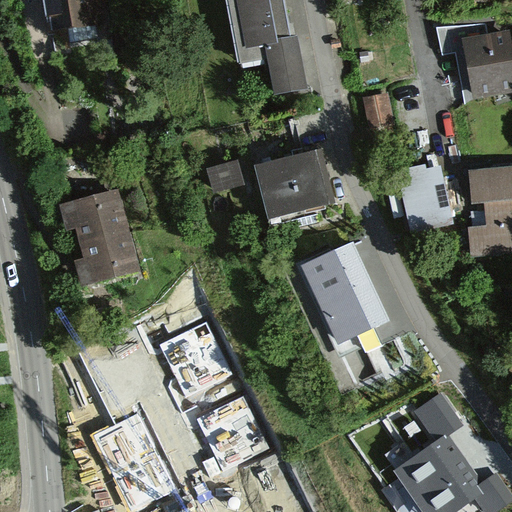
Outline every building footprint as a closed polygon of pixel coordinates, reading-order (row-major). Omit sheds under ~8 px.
[(100,0),(42,0),(48,32),(105,23),(100,0)] [(268,60),(275,93),(306,87),(296,36),(289,37),(281,0),(229,0),(243,65),(268,60)] [(511,29),(487,33),(486,25),(437,28),(442,54),(456,53),(465,101),(511,93),(511,29)] [(390,93),(364,98),(370,130),(396,125),(390,93)] [(335,200),(321,147),(256,164),(270,217),(335,200)] [(234,156),(205,163),(212,186),(241,178),(234,156)] [(426,164),(397,171),(412,232),(452,222),(439,167),(428,170),(426,164)] [(511,164),(466,168),(473,250),(511,247),(511,164)] [(126,220),(117,189),(60,204),(68,231),(76,229),(83,256),(75,258),(82,284),(138,269),(126,220)] [(410,362),(356,243),(301,269),(355,387),(410,362)] [(436,440),(395,469),(424,511),(453,511),(475,497),(485,511),(498,511),(511,502),(511,496),(497,475),(483,485),(450,438),(448,435),(465,423),(444,392),(416,411),(436,440)]
